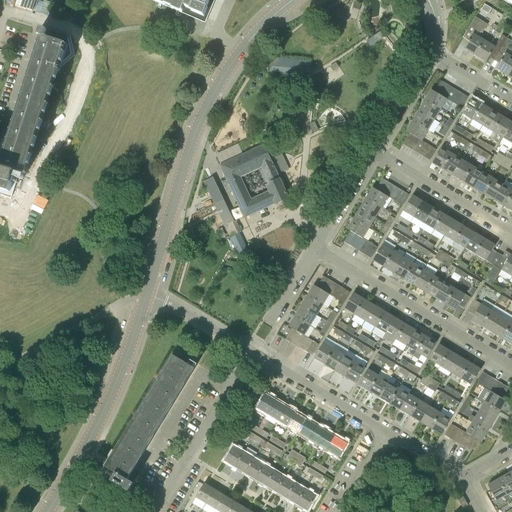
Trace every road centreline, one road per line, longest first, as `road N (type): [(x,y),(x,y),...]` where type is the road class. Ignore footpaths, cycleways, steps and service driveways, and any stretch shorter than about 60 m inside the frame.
road 1 (tertiary): [(146,292),(212,94),(262,26),(294,0)]
road 2 (tertiary): [(47,511),(95,429),(146,292)]
road 3 (residential): [(511,367),(315,248)]
road 4 (residential): [(155,511),(250,353)]
road 5 (residential): [(511,233),(372,148)]
road 6 (residential): [(385,431),(250,353)]
road 7 (residential): [(2,131),(34,26),(0,7)]
road 8 (residential): [(250,353),(146,292)]
